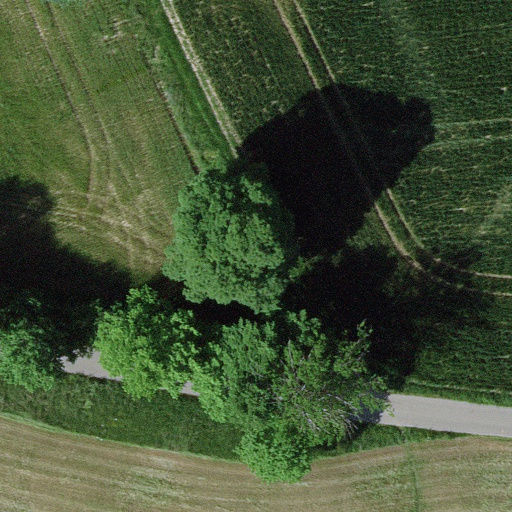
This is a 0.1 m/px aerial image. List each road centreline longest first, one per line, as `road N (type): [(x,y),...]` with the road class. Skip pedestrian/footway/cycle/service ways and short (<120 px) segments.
road 1 (residential): [(511,421),(0,340)]
road 2 (track): [(171,0),(302,294),(380,406)]
